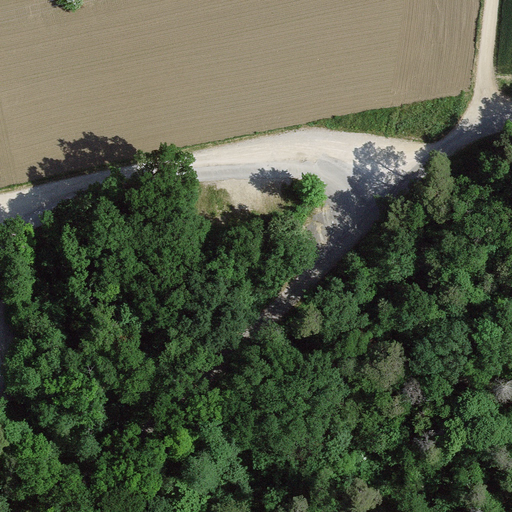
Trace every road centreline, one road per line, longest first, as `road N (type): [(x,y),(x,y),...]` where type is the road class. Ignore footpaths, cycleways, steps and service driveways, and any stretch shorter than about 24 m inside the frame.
road 1 (unclassified): [(29,511),(475,129),(511,121)]
road 2 (track): [(425,177),(356,158),(280,155),(0,232)]
road 3 (track): [(475,129),(488,0)]
